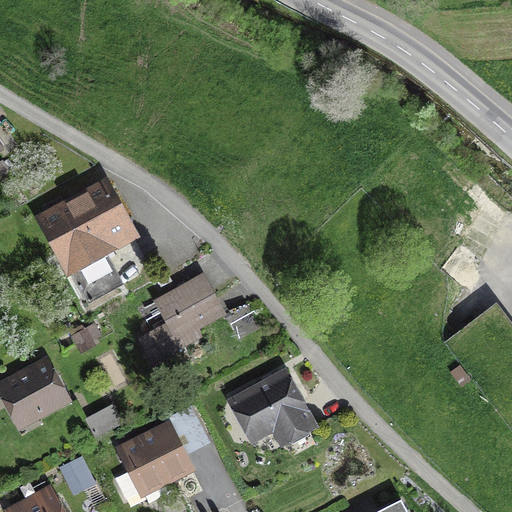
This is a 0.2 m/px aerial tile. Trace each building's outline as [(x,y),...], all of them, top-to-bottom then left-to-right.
[(388,197),(418,228),(445,202),(449,206),(463,192),(429,157),(388,197)] [(2,159),(0,160),(0,176),(2,179),(11,172),(2,159)] [(140,239),(107,178),(34,218),(68,280),(73,277),(89,306),(124,287),(108,257),(140,239)] [(177,340),(222,314),(201,277),(154,303),(166,324),(139,339),(152,364),(181,348),(177,340)] [(444,343),(511,433),(511,325),(496,304),(444,343)] [(77,349),(99,336),(93,325),(71,337),(77,349)] [(47,357),(0,382),(0,399),(18,433),(73,404),(47,357)] [(450,373),(461,387),(471,379),(460,365),(450,373)] [(281,451),(319,430),(286,369),(226,402),(251,447),(256,444),(258,448),(275,439),(281,451)] [(225,388),(223,381),(214,384),(217,392),(225,388)] [(95,439),(123,425),(113,405),(85,419),(95,439)] [(146,498),(196,473),(187,456),(211,444),(192,406),(164,420),(166,423),(114,449),(126,473),(115,479),(130,509),(147,501),(146,498)] [(97,485),(82,456),(60,468),(74,496),(97,485)] [(65,511),(50,486),(2,511),(65,511)] [(407,511),(400,497),(370,511),(407,511)]
